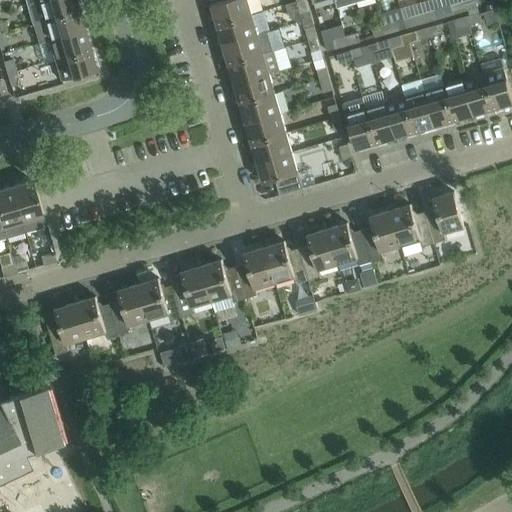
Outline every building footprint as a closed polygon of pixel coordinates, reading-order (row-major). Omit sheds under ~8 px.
[(42,0),(38,1),(27,5),(32,24),(44,21),(78,11),(75,0),(42,0)] [(227,0),(212,5),(218,25),(253,15),(248,0),(227,0)] [(306,0),(304,0),(298,2),(301,14),(310,11),(306,0)] [(356,0),(335,0),(338,8),(357,2),(356,0)] [(475,0),(471,0),(463,2),(465,11),(478,7),(475,0)] [(465,11),(463,2),(451,6),(453,15),(465,11)] [(436,10),(424,14),(426,22),(439,19),(436,10)] [(44,21),(32,24),(38,44),(50,40),(84,30),(78,11),(44,21)] [(479,13),(467,17),(470,25),(482,22),(479,13)] [(426,22),(424,14),(412,17),(414,26),(426,22)] [(253,15),(218,25),(224,45),(258,35),(253,15)] [(470,25),(467,17),(455,20),(458,29),(470,25)] [(397,22),(385,25),(387,34),(399,30),(397,22)] [(387,34),(385,25),(373,29),(375,37),(387,34)] [(440,25),(428,28),(431,37),(443,33),(440,25)] [(306,29),(309,41),(318,38),(314,26),(306,29)] [(431,37),(428,28),(416,32),(418,40),(431,37)] [(84,30),(50,40),(55,60),(90,50),(84,30)] [(358,33),(346,37),(348,45),(360,42),(358,33)] [(258,35),(224,45),(229,64),(264,54),(258,35)] [(401,36),(389,40),(391,48),(404,45),(401,36)] [(348,45),(346,37),(333,40),(336,49),(348,45)] [(318,38),(309,41),(313,53),(321,51),(318,38)] [(391,48),(389,40),(377,43),(379,52),(391,48)] [(362,47),(350,51),(352,60),(365,56),(362,47)] [(90,50),(55,60),(61,80),(96,70),(90,50)] [(352,60),(350,51),(338,55),(340,63),(352,60)] [(264,54),(229,64),(235,84),(270,74),(270,73),(279,71),(274,52),(264,54)] [(511,93),(501,58),(482,63),(485,74),(484,74),(494,109),(511,103),(511,93)] [(4,62),(7,74),(16,72),(12,60),(4,62)] [(317,68),(321,80),(329,78),(326,66),(317,68)] [(16,72),(7,74),(11,86),(19,84),(16,72)] [(270,74),(235,84),(241,103),(275,93),(270,74)] [(484,74),(464,80),(475,114),(494,109),(484,74)] [(329,78),(321,80),(324,92),(333,90),(329,78)] [(422,80),(402,86),(406,97),(416,132),(435,126),(425,91),(422,80)] [(464,80),(445,86),(455,120),(475,114),(464,80)] [(445,86),(425,91),(435,126),(455,120),(445,86)] [(275,93),(241,103),(247,123),(281,113),(275,93)] [(406,97),(386,103),(396,137),(416,132),(406,97)] [(363,98),(343,104),(356,149),(377,143),(367,108),(363,98)] [(386,103),(367,108),(377,143),(396,137),(386,103)] [(328,107),(332,119),(341,117),(337,105),(328,107)] [(281,113),(247,123),(252,143),(287,132),(281,113)] [(341,117),(332,119),(336,131),(344,129),(341,117)] [(287,132),(252,143),(258,162),(293,152),(287,132)] [(352,157),(349,145),(340,147),(344,159),(352,157)] [(293,152),(258,162),(264,183),(275,179),(280,195),(303,188),(293,152)] [(32,181),(12,187),(25,232),(45,226),(32,181)] [(12,187),(0,189),(0,219),(5,238),(25,232),(12,187)] [(437,210),(426,213),(435,243),(447,240),(444,232),(465,226),(455,192),(433,198),(437,210)] [(411,204),(391,210),(401,245),(420,239),(423,247),(435,243),(426,213),(415,216),(411,204)] [(374,228),(363,231),(372,262),(384,258),(381,251),(401,245),(391,210),(370,216),(374,228)] [(348,223),(328,229),(338,263),(357,258),(360,265),(372,262),(363,231),(352,234),(348,223)] [(311,246),(300,250),(309,280),(321,277),(319,269),(338,263),(328,229),(307,235),(311,246)] [(286,241),(265,247),(275,282),(294,276),(297,284),(309,280),(300,250),(289,253),(286,241)] [(248,265),(237,268),(246,299),(258,295),(256,287),(275,282),(265,247),(245,253),(248,265)] [(53,253),(41,257),(43,265),(56,262),(53,253)] [(223,260),(202,266),(212,300),(216,312),(235,306),(234,302),(246,299),(237,268),(226,271),(223,260)] [(25,261),(13,265),(16,273),(28,270),(25,261)] [(16,273),(13,265),(1,268),(3,277),(16,273)] [(185,283),(174,287),(183,317),(195,314),(193,306),(212,300),(202,266),(182,272),(185,283)] [(160,278),(139,284),(149,319),(169,313),(171,321),(183,317),(174,287),(163,290),(160,278)] [(359,279),(345,283),(348,293),(362,289),(359,279)] [(122,302),(111,305),(120,336),(132,332),(130,324),(149,319),(139,284),(119,290),(122,302)] [(97,297),(76,303),(86,337),(106,331),(108,339),(120,336),(111,305),(100,308),(97,297)] [(86,337),(76,303),(56,309),(59,320),(48,324),(56,354),(69,350),(67,343),(86,337)] [(238,330),(225,334),(229,349),(243,345),(238,330)] [(203,339),(191,343),(195,358),(208,355),(203,339)] [(0,480),(4,478),(5,479),(6,479),(6,478),(30,466),(30,468),(31,467),(25,454),(64,443),(63,442),(62,442),(46,388),(48,388),(47,386),(0,400),(0,480)]
